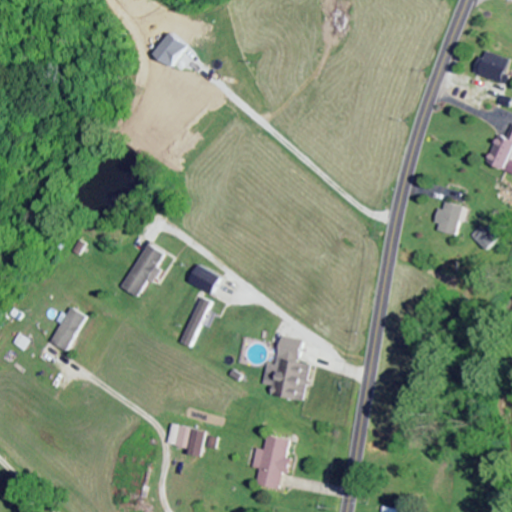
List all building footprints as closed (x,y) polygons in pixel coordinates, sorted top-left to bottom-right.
[(171,71),(187,48),(167,35),(152,58),(171,71)] [(475,76),(508,87),(510,78),(507,77),(511,62),(488,54),(483,67),(478,66),(475,76)] [(500,137),(489,167),(511,175),(511,132),(509,140),(500,137)] [(469,225),(473,212),(446,204),(438,232),(459,238),(463,224),(469,225)] [(474,238),(490,253),(502,241),(487,226),(474,238)] [(156,268),(164,256),(148,246),(120,287),(136,298),(148,282),(152,284),(161,271),(156,268)] [(188,284),(212,295),(220,277),(197,266),(188,284)] [(212,304),(201,299),(181,344),(191,348),(212,304)] [(60,317),(47,343),(65,352),(83,317),(67,309),(63,318),(60,317)] [(304,341),(283,337),(277,366),(269,364),(264,386),(273,388),(272,396),(305,403),(312,366),(300,363),(304,341)] [(208,433),(173,425),(168,446),(189,451),(188,456),(202,459),(208,433)] [(258,450),(254,468),(261,470),(258,486),(281,490),(284,474),(290,475),(293,459),(288,458),(291,441),(268,437),(266,451),(258,450)]
